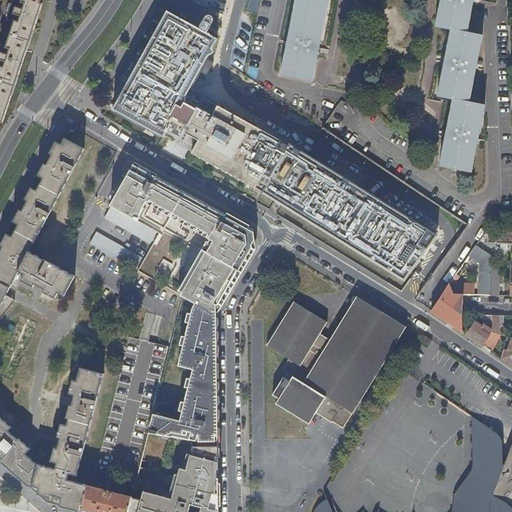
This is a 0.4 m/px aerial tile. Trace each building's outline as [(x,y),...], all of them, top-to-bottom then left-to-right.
[(13,0),(11,6),(15,7),(13,13),(9,12),(6,20),(16,21),(6,47),(0,44),(0,65),(0,66),(0,126),(1,123),(3,124),(43,5),(40,4),(41,0),(21,0),(21,2),(19,1),(19,0),(13,0)] [(256,11),(257,0),(246,0),(245,9),(256,11)] [(293,0),(284,41),(278,74),(309,79),(315,50),(324,0),(293,0)] [(470,0),(436,0),(432,26),(464,29),(470,0)] [(206,62),(220,38),(162,4),(108,108),(150,127),(152,122),(166,130),(180,138),(177,143),(177,144),(178,144),(199,106),(185,97),(192,85),(198,75),(206,79),(213,66),(206,62)] [(209,17),(207,21),(214,26),(216,22),(217,19),(216,16),(215,15),(213,15),(211,15),(209,17)] [(214,26),(207,21),(204,26),(211,30),(214,26)] [(479,34),(447,29),(434,96),(467,99),(479,34)] [(204,97),(206,93),(192,85),(185,97),(199,106),(204,97)] [(221,101),(206,93),(204,97),(219,105),(221,101)] [(260,180),(280,190),(298,164),(276,151),(282,140),(219,105),(204,97),(199,106),(178,144),(256,188),(260,180)] [(466,102),(448,98),(442,133),(435,167),(469,173),(475,141),(482,105),(466,102)] [(163,134),(177,143),(180,138),(166,130),(163,134)] [(0,455),(3,459),(2,461),(33,489),(47,502),(63,506),(80,510),(87,485),(68,480),(66,473),(74,475),(103,374),(80,368),(76,382),(73,381),(69,394),(73,395),(69,406),(66,419),(63,425),(60,424),(56,437),(53,448),(49,461),(53,462),(51,468),(34,463),(34,464),(24,455),(30,448),(20,439),(26,431),(27,426),(0,401),(0,319),(15,300),(7,292),(9,289),(13,281),(19,271),(25,274),(22,280),(34,286),(35,283),(40,285),(41,283),(47,286),(58,292),(64,295),(74,276),(29,251),(43,228),(68,182),(86,148),(67,138),(63,144),(60,143),(52,160),(58,163),(55,169),(48,166),(42,177),(45,178),(38,192),(35,190),(27,206),(33,209),(30,215),(24,212),(20,220),(18,224),(20,225),(13,238),(10,237),(0,254),(0,455)] [(298,164),(280,190),(275,198),(417,287),(449,242),(306,154),(298,164)] [(136,165),(132,165),(109,206),(111,206),(137,221),(145,203),(168,216),(183,191),(136,165)] [(184,293),(183,296),(193,302),(213,313),(218,313),(255,249),(253,230),(183,191),(168,216),(210,240),(184,286),(181,291),(184,293)] [(137,221),(111,206),(104,218),(150,244),(157,232),(137,221)] [(159,233),(142,263),(184,286),(210,240),(168,216),(159,233)] [(487,244),(511,245),(511,225),(500,225),(500,233),(487,233),(487,244)] [(143,256),(97,231),(90,242),(136,268),(143,256)] [(183,296),(91,244),(84,256),(179,309),(183,296)] [(490,295),(491,268),(492,255),(478,244),(471,254),(481,262),(478,287),(480,287),(479,295),(490,295)] [(490,295),(498,295),(499,268),(491,268),(490,295)] [(146,310),(100,284),(94,295),(140,321),(146,310)] [(449,284),(447,286),(451,295),(462,297),(473,295),(474,285),(449,284)] [(58,292),(47,286),(43,292),(55,298),(58,292)] [(462,297),(451,295),(447,286),(439,299),(461,314),(462,297)] [(344,428),(406,327),(357,296),(330,339),(321,333),(328,322),(294,301),(267,345),(289,357),(282,369),(292,376),(289,380),(283,376),(272,395),(279,398),(276,404),(309,423),(320,406),(330,413),(332,410),(338,413),(332,421),(344,428)] [(463,331),(461,314),(439,299),(431,310),(463,331)] [(194,446),(218,445),(218,393),(210,391),(217,379),(216,316),(218,313),(213,313),(193,302),(178,364),(194,368),(181,421),(153,415),(149,431),(191,441),(194,446)] [(492,315),(483,315),(483,326),(476,322),(468,334),(484,345),(492,332),(492,331),(492,315)] [(503,316),(492,315),(492,331),(502,332),(502,327),(503,316)] [(502,332),(492,331),(492,332),(502,335),(505,336),(507,328),(502,327),(502,332)] [(492,332),(484,345),(492,350),(502,335),(492,332)] [(430,342),(427,340),(420,336),(416,341),(426,347),(430,342)] [(508,351),(503,358),(511,363),(511,338),(508,351)] [(511,450),(511,453),(505,453),(505,445),(501,436),(496,430),(479,419),(479,461),(480,465),(481,467),(486,471),(489,472),(491,472),(495,480),(492,482),(491,480),(486,483),(480,481),(476,481),(471,482),(468,484),(464,486),(461,490),(459,493),(458,499),(458,505),(461,511),(460,511),(380,511),(379,511),(365,511),(365,507),(361,511),(339,511),(334,500),(326,502),(321,507),(318,511),(317,511),(506,511),(511,504),(511,503),(511,450)] [(149,431),(129,511),(219,511),(218,445),(194,446),(191,441),(149,431)] [(87,485),(80,510),(86,511),(128,511),(133,497),(111,492),(110,496),(106,495),(106,491),(87,485)]
